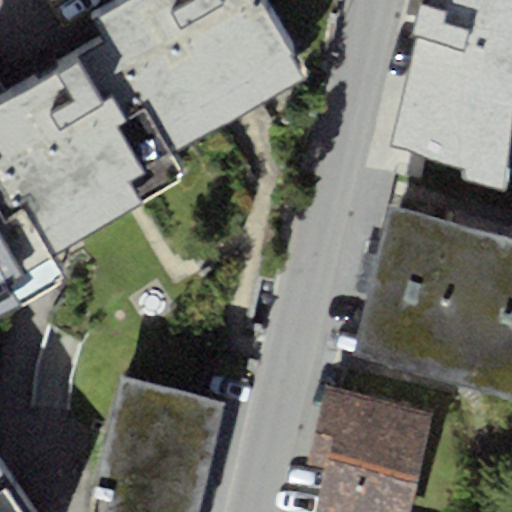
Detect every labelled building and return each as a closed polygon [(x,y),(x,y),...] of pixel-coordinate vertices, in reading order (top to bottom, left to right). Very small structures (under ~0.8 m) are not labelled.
[(263,0),(123,0),(91,19),(105,38),(173,152),(308,76),(263,0)] [(511,0),(425,0),(424,4),(418,2),(411,31),(419,33),(392,146),(467,163),(464,177),(505,185),(511,103),(511,0)] [(186,174),(173,152),(105,38),(0,100),(0,169),(51,255),(186,174)] [(0,312),(63,276),(51,255),(0,169),(0,312)] [(511,235),(390,204),(351,355),(511,397),(511,235)] [(200,511),(231,381),(136,359),(100,511),(200,511)] [(407,511),(430,410),(323,386),(308,454),(327,458),(314,511),(407,511)] [(0,511),(29,511),(0,469),(0,511)]
